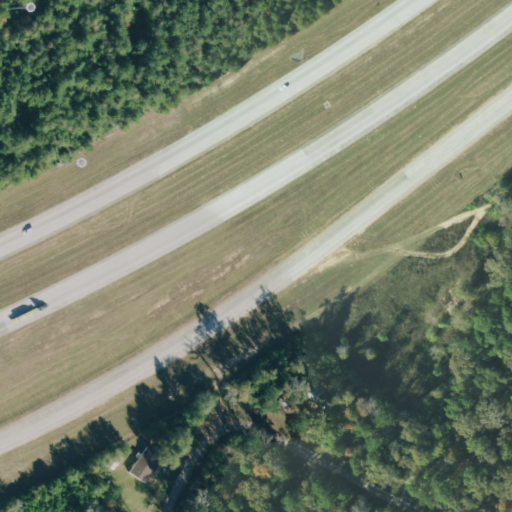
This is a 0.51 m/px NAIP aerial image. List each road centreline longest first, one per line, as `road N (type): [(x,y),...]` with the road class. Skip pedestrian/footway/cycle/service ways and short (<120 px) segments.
road 1 (tertiary): [(0,440),(149,364),(300,265),(511,98)]
road 2 (motorway): [(0,323),(284,171),(511,14)]
road 3 (motorway): [(417,0),(324,69),(0,249)]
road 4 (residential): [(419,511),(254,425),(215,433),(166,511)]
